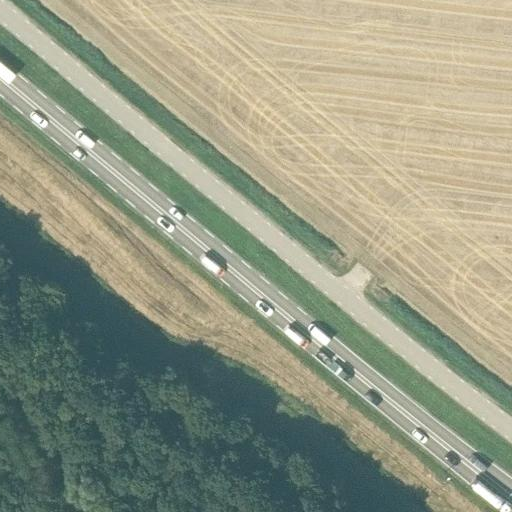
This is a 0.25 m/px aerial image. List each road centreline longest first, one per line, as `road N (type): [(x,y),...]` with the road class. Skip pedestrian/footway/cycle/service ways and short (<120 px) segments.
road 1 (unclassified): [(511,434),(0,11)]
road 2 (primary): [(493,487),(0,79)]
